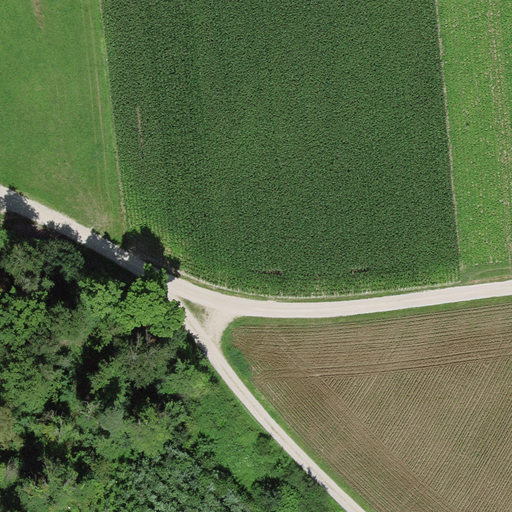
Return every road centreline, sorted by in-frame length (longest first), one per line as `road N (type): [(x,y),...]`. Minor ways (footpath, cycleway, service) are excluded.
road 1 (track): [(0,194),(91,236),(160,280),(251,309),(329,309),(511,287)]
road 2 (track): [(196,295),(207,346),(359,511)]
